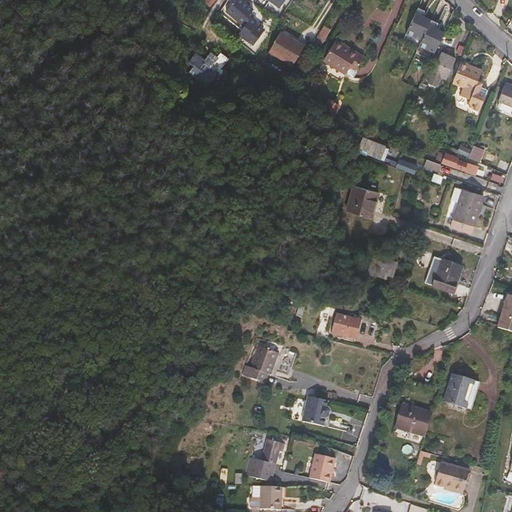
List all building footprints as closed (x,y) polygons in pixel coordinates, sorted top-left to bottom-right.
[(241,0),(237,0),(228,12),(242,24),(248,17),(254,10),(241,0)] [(323,0),(320,0),(317,6),(323,9),(328,3),(323,0)] [(416,12),(405,35),(421,43),(429,24),(431,20),(416,12)] [(246,27),(252,20),(248,17),(242,24),(246,27)] [(197,33),(181,24),(179,27),(195,36),(197,33)] [(421,43),(419,47),(434,54),(445,32),(429,24),(421,43)] [(172,39),(187,48),(195,36),(179,27),(172,39)] [(328,30),(323,27),(319,34),(324,38),(328,30)] [(293,66),(306,46),(282,30),(269,51),(293,66)] [(313,45),(318,48),(324,38),(319,34),(313,45)] [(393,36),(387,47),(392,51),(399,39),(393,36)] [(350,48),(335,38),(333,41),(348,51),(350,48)] [(355,70),(363,56),(350,48),(348,51),(333,41),(322,59),(344,73),(348,66),(355,70)] [(223,67),(234,52),(229,49),(218,64),(223,67)] [(440,77),(446,79),(456,58),(442,52),(432,73),(431,72),(427,82),(436,86),(440,77)] [(195,56),(190,63),(194,65),(199,59),(195,56)] [(217,73),(199,59),(194,65),(189,72),(207,86),(217,73)] [(256,59),(252,65),(263,73),(268,67),(256,59)] [(477,80),(482,69),(461,61),(453,83),(463,87),(460,95),(470,98),(469,101),(471,107),(479,110),(487,89),(482,82),(477,80)] [(507,105),(511,106),(511,88),(510,87),(511,85),(506,83),(499,101),(500,102),(507,105)] [(330,99),(324,110),(327,112),(333,101),(330,99)] [(333,115),(339,104),(333,101),(327,112),(333,115)] [(511,111),(511,106),(507,105),(500,102),(498,106),(499,110),(511,114),(511,111)] [(336,117),(343,106),(339,104),(333,115),(336,117)] [(369,151),(368,155),(375,157),(380,143),(360,135),(356,147),(369,151)] [(462,142),(458,153),(481,161),(485,151),(462,142)] [(381,159),(386,145),(380,143),(375,157),(381,159)] [(435,161),(476,175),(479,166),(468,163),(468,161),(439,151),(435,161)] [(399,159),(396,166),(415,173),(417,166),(399,159)] [(426,160),(424,166),(439,171),(441,165),(426,160)] [(356,186),(348,212),(371,218),(378,193),(356,186)] [(461,188),(452,217),(474,225),(484,196),(461,188)] [(385,278),(386,276),(392,277),(396,263),(373,256),(369,271),(373,273),(372,274),(385,278)] [(434,257),(425,283),(453,293),(462,267),(434,257)] [(511,296),(508,295),(497,327),(511,332),(511,296)] [(337,314),(332,333),(355,339),(360,320),(337,314)] [(270,375),(278,353),(259,345),(251,368),(246,366),(243,375),(262,383),(266,373),(270,375)] [(283,348),(274,371),(288,376),(296,353),(283,348)] [(452,373),(443,400),(458,405),(467,377),(452,373)] [(465,408),(475,380),(467,377),(458,405),(465,408)] [(413,381),(408,394),(426,399),(430,386),(413,381)] [(327,408),(329,402),(309,397),(302,421),(324,427),(326,419),(328,418),(330,411),(329,409),(327,408)] [(402,404),(395,427),(423,436),(430,413),(402,404)] [(280,450),(283,441),(267,436),(261,457),(268,459),(272,459),(275,448),(280,450)] [(336,457),(319,452),(312,476),(329,480),(336,457)] [(247,453),(243,470),(264,475),(268,459),(261,457),(247,453)] [(462,494),(468,470),(440,463),(435,484),(451,488),(451,491),(462,494)] [(260,494),(259,506),(280,508),(281,485),(261,484),(260,494)] [(259,506),(260,494),(253,494),(250,496),(250,503),(252,506),(259,506)]
